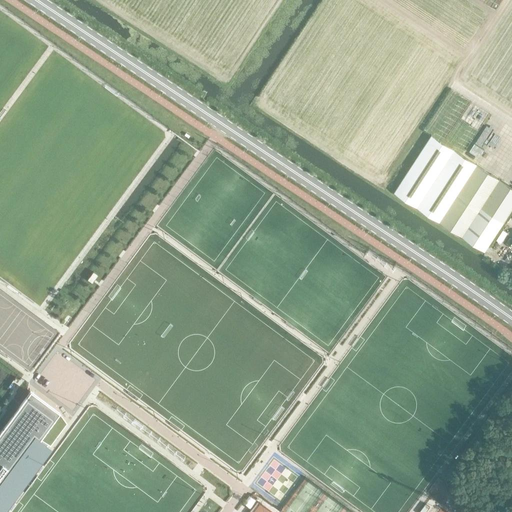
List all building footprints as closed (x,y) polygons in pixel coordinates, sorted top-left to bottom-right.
[(465,151),(489,113),(450,89),(426,126),(465,151)] [(481,130),(477,139),(484,142),(488,133),(481,130)] [(511,208),(511,187),(431,134),(394,192),(484,251),(511,208)] [(466,154),(476,160),(481,152),(471,146),(466,154)] [(97,274),(93,270),(87,278),(91,282),(97,274)] [(25,396),(0,430),(0,491),(40,438),(55,418),(25,396)] [(40,438),(0,491),(0,511),(51,446),(40,438)]
